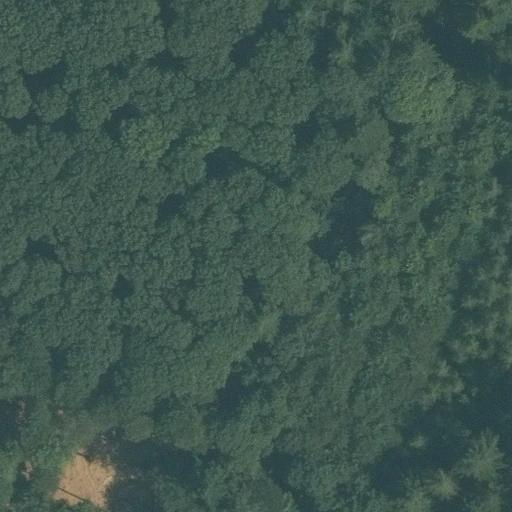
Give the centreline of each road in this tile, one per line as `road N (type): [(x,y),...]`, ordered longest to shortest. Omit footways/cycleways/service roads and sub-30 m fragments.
road 1 (track): [(246,424),(458,0)]
road 2 (track): [(0,304),(246,424)]
road 3 (track): [(246,424),(432,511)]
road 4 (track): [(511,53),(403,0)]
